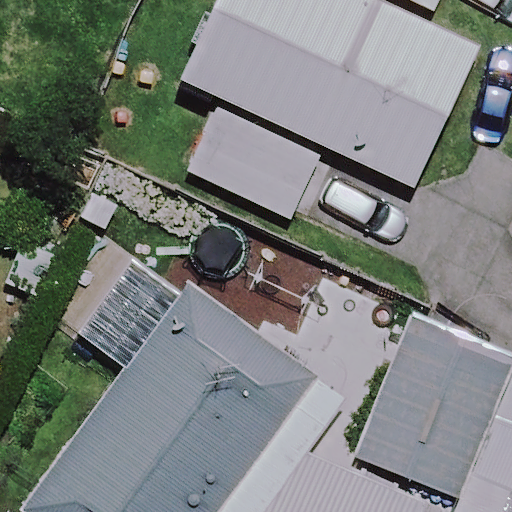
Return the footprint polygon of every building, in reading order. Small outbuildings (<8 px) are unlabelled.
[(373,0),(222,0),(184,83),(417,189),(480,49),(373,0)] [(323,167),(214,114),(186,173),(294,226),(323,167)] [(21,511),(216,511),(315,374),(186,282),(21,511)] [(451,500),(511,359),(410,316),(349,456),(451,500)] [(451,500),(445,511),(511,511),(511,359),(451,500)] [(316,459),(270,511),(420,511),(423,506),(316,459)]
